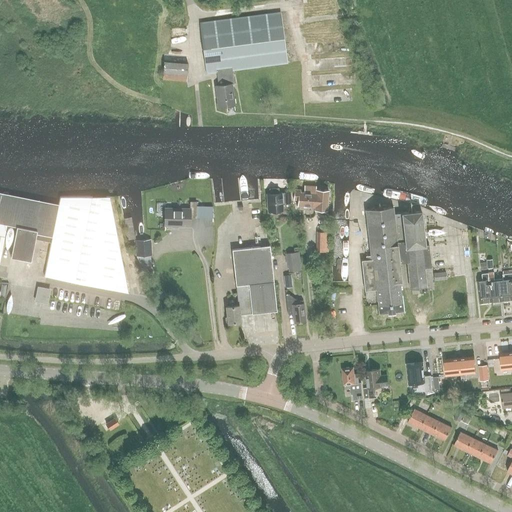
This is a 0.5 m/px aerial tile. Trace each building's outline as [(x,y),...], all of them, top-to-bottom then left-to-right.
[(234,84),(232,70),(287,63),(280,12),(200,23),(206,74),(216,73),(218,85),(215,86),(218,108),(234,105),(231,84),(234,84)] [(186,82),(188,57),(164,55),(162,80),(186,82)] [(279,193),(279,188),(269,189),(269,194),(267,194),(268,212),(277,212),(277,211),(282,210),(282,203),(291,203),(290,193),(279,193)] [(316,190),(307,189),(307,193),(300,192),(300,190),(294,189),(293,199),(297,200),(297,206),(315,207),(314,210),(327,211),(328,190),(316,190)] [(0,224),(7,225),(17,227),(11,258),(31,262),(35,240),(51,243),(44,276),(129,293),(110,197),(88,197),(58,197),(57,205),(0,193),(0,224)] [(196,218),(196,202),(190,202),(190,209),(165,208),(164,225),(190,226),(190,218),(196,218)] [(366,260),(361,261),(364,287),(365,290),(365,296),(371,296),(371,293),(377,292),(379,313),(388,312),(388,313),(394,312),(393,311),(402,310),(399,283),(401,283),(401,282),(399,262),(407,262),(410,288),(421,287),(421,292),(427,292),(427,290),(426,286),(426,280),(432,279),(431,267),(429,253),(428,245),(425,245),(421,211),(394,214),(393,207),(365,210),(370,255),(366,256),(366,260)] [(318,248),(327,247),(326,228),(317,228),(318,248)] [(147,240),(135,240),(136,256),(149,255),(147,240)] [(276,311),(273,281),(269,245),(232,250),(236,285),(238,305),(234,306),(233,302),(229,302),(229,306),(226,307),(227,324),(241,322),(240,314),(252,313),(276,311)] [(301,270),(299,252),(285,254),(286,266),(288,266),(289,272),(301,270)] [(502,301),(511,299),(511,290),(511,283),(509,273),(509,270),(503,271),(504,280),(500,280),(500,284),(502,301)] [(446,271),(433,273),(434,281),(446,279),(446,271)] [(500,284),(500,280),(495,281),(494,272),(488,273),(489,281),(489,286),(491,302),(502,301),(500,284)] [(480,303),(491,302),(489,286),(489,281),(488,273),(482,274),(483,280),(478,281),(480,303)] [(145,284),(144,280),(143,274),(138,275),(141,294),(147,293),(145,284)] [(285,288),(292,287),(291,275),(283,275),(285,288)] [(38,288),(36,300),(47,302),(49,290),(38,288)] [(289,295),(289,294),(285,294),(288,314),(293,314),(294,323),(305,321),(303,303),(302,300),(297,301),(290,295),(289,295)] [(511,352),(500,354),(502,370),(511,369),(511,370),(511,352)] [(474,357),(459,358),(461,374),(461,380),(467,380),(466,374),(476,373),(475,363),(474,357)] [(459,358),(445,360),(446,376),(461,374),(459,358)] [(422,362),(406,364),(408,384),(424,382),(425,392),(433,391),(431,375),(424,376),(422,362)] [(487,365),(479,366),(480,381),(488,380),(487,365)] [(352,368),(342,369),(343,385),(350,384),(351,394),(353,394),(353,400),(363,399),(361,383),(358,383),(357,373),(352,374),(352,368)] [(380,376),(379,369),(366,370),(368,388),(363,388),(364,398),(376,397),(375,387),(381,386),(387,385),(386,375),(380,376)] [(511,392),(508,393),(501,394),(503,408),(511,406),(511,392)] [(461,399),(456,397),(452,405),(457,407),(461,399)] [(420,428),(426,415),(414,409),(408,422),(420,428)] [(464,413),(458,410),(455,419),(460,421),(464,413)] [(471,416),(465,414),(463,420),(468,423),(471,416)] [(433,435),(440,421),(426,415),(420,428),(433,435)] [(110,429),(118,424),(115,418),(106,424),(110,429)] [(440,421),(433,435),(445,441),(451,427),(440,421)] [(467,451),(473,438),(460,432),(454,445),(467,451)] [(479,457),(486,444),(473,438),(467,451),(479,457)] [(486,444),(479,457),(491,463),(498,450),(486,444)]
